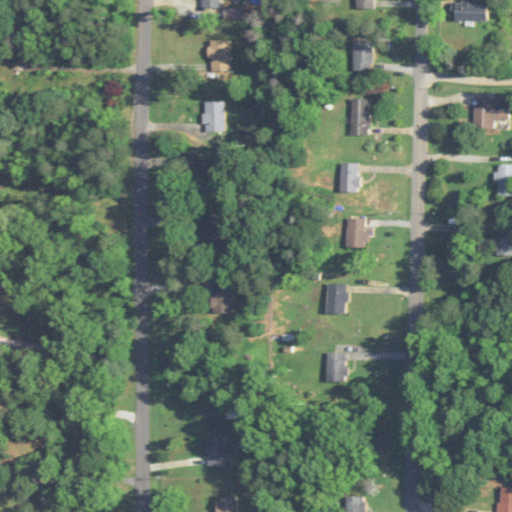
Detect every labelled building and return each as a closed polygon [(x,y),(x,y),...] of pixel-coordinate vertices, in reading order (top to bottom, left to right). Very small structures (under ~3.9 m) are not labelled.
[(202,0),(203,9),(222,9),(221,0),(202,0)] [(376,0),(358,0),(358,11),(376,11),(376,0)] [(489,2),(453,2),(453,22),(489,22),(489,2)] [(211,71),(231,71),(231,41),(211,41),(211,71)] [(355,72),(374,72),(374,41),(355,41),(355,72)] [(29,63),(0,62),(0,77),(10,78),(10,93),(29,93),(29,63)] [(353,135),(372,135),(372,98),(353,98),(353,135)] [(477,130),(496,130),(496,120),(511,120),(511,100),(477,100),(477,130)] [(207,101),(207,131),(227,131),(227,101),(207,101)] [(215,156),(198,156),(198,190),(215,190),(215,156)] [(361,163),(343,163),(343,190),(361,190),(361,163)] [(511,195),(511,164),(499,164),(499,195),(511,195)] [(223,247),(223,218),(205,218),(205,247),(223,247)] [(367,218),(349,218),(349,247),(367,247),(367,218)] [(511,254),(511,226),(498,226),(498,255),(511,254)] [(234,284),(215,284),(215,313),(234,313),(234,284)] [(348,313),(348,284),(330,284),(330,313),(348,313)] [(347,382),(347,353),(330,353),(330,382),(347,382)] [(256,419),(256,407),(228,407),(228,419),(256,419)] [(227,437),(209,437),(209,466),(227,466),(227,437)] [(500,511),(511,511),(511,487),(502,487),(500,511)] [(220,511),(238,511),(239,496),(220,496),(220,511)] [(347,511),(366,511),(366,496),(347,496),(347,511)]
